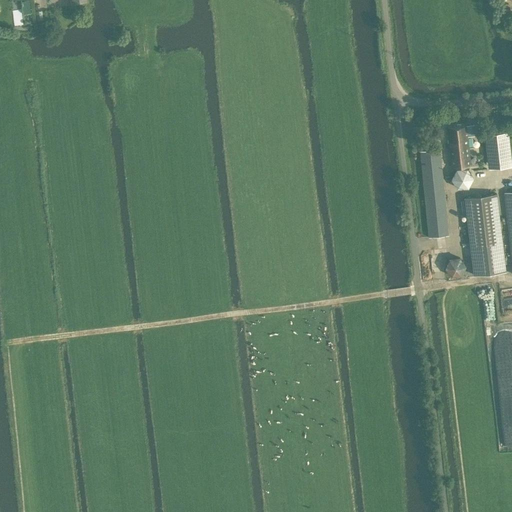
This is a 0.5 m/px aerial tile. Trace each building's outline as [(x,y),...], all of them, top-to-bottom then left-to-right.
[(452,167),(470,165),(468,135),(479,134),(478,124),(449,127),(452,167)] [(507,133),(487,135),(490,165),(510,162),(507,133)] [(422,151),(430,237),(450,235),(442,149),(422,151)] [(451,178),(457,188),(468,187),(473,177),(467,168),(456,168),(451,178)] [(496,193),(465,197),(474,274),(506,270),(496,193)] [(445,268),(451,276),(462,275),(466,265),(460,256),(449,258),(445,268)]
